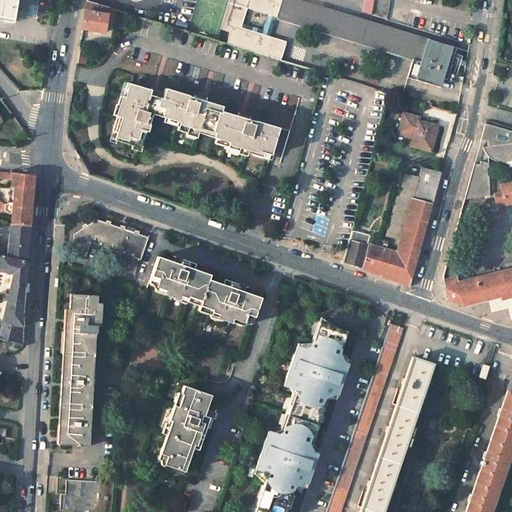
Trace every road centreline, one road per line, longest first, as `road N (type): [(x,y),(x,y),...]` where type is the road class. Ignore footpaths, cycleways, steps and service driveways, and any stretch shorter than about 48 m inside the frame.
road 1 (tertiary): [(420,305),(50,170)]
road 2 (unclassified): [(26,511),(50,170)]
road 3 (residential): [(492,0),(470,134),(420,305)]
road 4 (unknown): [(379,302),(308,511)]
road 5 (unknown): [(409,337),(349,511)]
road 6 (residential): [(51,139),(72,0)]
